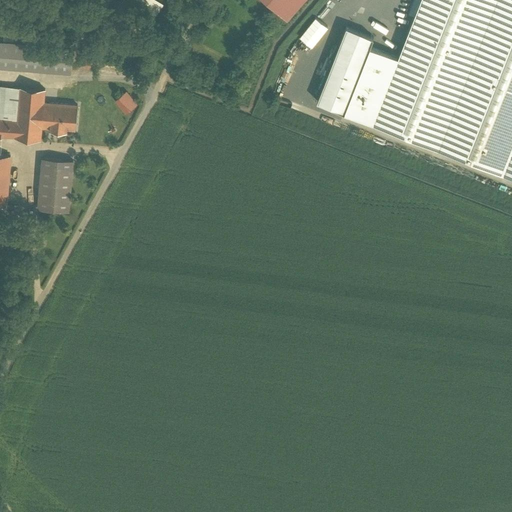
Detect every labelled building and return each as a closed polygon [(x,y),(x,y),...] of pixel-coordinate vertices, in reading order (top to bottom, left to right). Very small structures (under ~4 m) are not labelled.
[(123,0),(155,19),(163,5),(154,0),(123,0)] [(264,0),(287,19),(303,0),(264,0)] [(511,0),(421,0),(398,59),(370,48),(374,39),(346,28),(317,104),(511,179),(511,0)] [(303,38),(315,48),(333,29),(320,18),(303,38)] [(73,48),(0,41),(0,65),(71,72),(73,48)] [(45,89),(0,84),(0,135),(16,137),(41,139),(44,101),(45,89)] [(117,100),(128,114),(140,105),(129,91),(117,100)] [(64,103),(44,101),(42,127),(51,128),(50,129),(67,130),(67,129),(76,130),(78,105),(78,104),(78,99),(64,98),(64,103)] [(11,155),(0,154),(0,206),(6,207),(11,155)] [(73,160),(43,158),(38,209),(69,212),(73,160)] [(26,232),(6,231),(4,249),(24,250),(26,232)]
